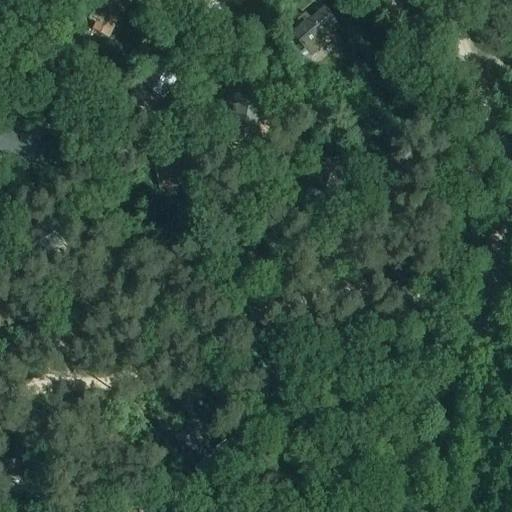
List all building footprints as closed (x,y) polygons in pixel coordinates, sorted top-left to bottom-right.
[(106,41),(130,0),(96,0),(85,20),(94,25),(90,32),(106,41)] [(310,60),(324,48),(318,41),(336,24),(321,8),(289,36),(297,45),(290,51),(299,62),(306,56),(310,60)] [(232,139),(249,143),(253,122),(256,123),(258,115),(267,117),(272,96),(257,93),(255,103),(245,101),(247,91),(230,88),(226,105),(238,107),(232,139)] [(34,156),(40,140),(1,128),(0,130),(0,152),(33,163),(34,156)] [(320,155),(305,188),(336,203),(351,170),(320,155)] [(159,192),(191,185),(185,159),(154,165),(159,192)] [(32,265),(62,247),(47,222),(17,239),(32,265)] [(247,274),(261,253),(231,231),(217,249),(238,264),(237,267),(247,274)] [(259,358),(243,380),(288,413),(304,391),(259,358)] [(197,432),(175,448),(192,471),(205,461),(212,470),(224,462),(215,450),(212,452),(197,432)] [(0,461),(0,483),(3,484),(3,496),(22,497),(24,463),(0,461)]
